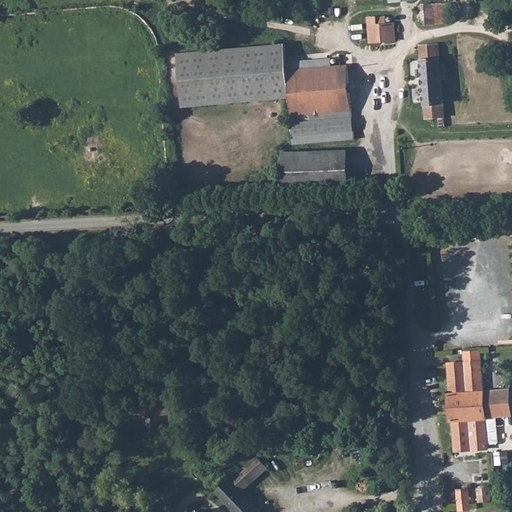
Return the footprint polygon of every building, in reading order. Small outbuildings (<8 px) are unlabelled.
[(14,3),(14,11),(30,10),(30,2),(14,3)] [(448,23),(446,2),(418,4),(420,25),(448,23)] [(395,40),(394,23),(384,24),(384,17),(369,18),(369,42),(395,40)] [(290,94),(289,69),(288,44),(182,51),(184,100),(290,94)] [(439,65),(439,60),(438,45),(420,46),(427,118),(439,118),(439,128),(446,127),(441,79),(441,75),(447,74),(446,64),(439,65)] [(348,65),(289,69),(290,94),(292,113),(312,113),(312,121),(351,118),(348,65)] [(293,122),(312,121),(312,113),(292,113),(292,122),(293,122)] [(312,121),(293,122),(294,146),(353,142),(351,118),(312,121)] [(288,152),(289,190),(349,188),(348,150),(288,152)] [(450,418),(485,416),(483,392),(480,361),(447,364),(449,393),(447,393),(450,418)] [(511,389),(483,392),(485,416),(485,419),(511,417),(511,389)] [(485,419),(485,416),(450,418),(450,421),(451,421),(454,448),(487,447),(487,444),(485,421),(485,419)] [(161,417),(151,417),(151,431),(161,431),(161,417)] [(498,421),(485,421),(487,444),(497,444),(499,442),(498,421)] [(509,451),(496,452),(497,464),(509,463),(509,451)] [(272,466),(261,454),(234,478),(244,490),(272,466)] [(244,490),(234,478),(221,490),(240,511),(260,511),(263,510),(244,490)] [(492,489),(482,489),(482,502),(492,501),(492,489)] [(471,491),(461,491),(461,503),(471,503),(471,491)]
